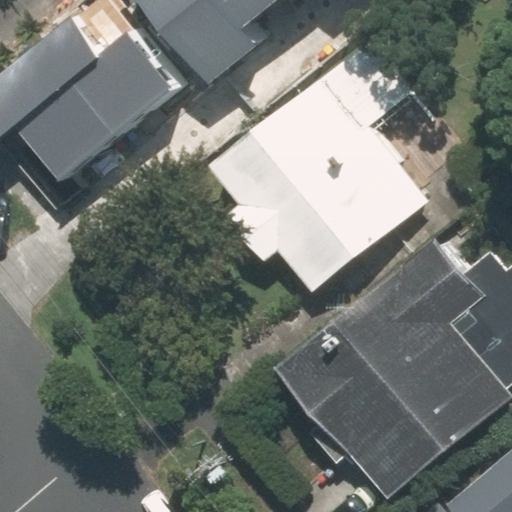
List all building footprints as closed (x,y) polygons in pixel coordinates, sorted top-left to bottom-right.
[(139,0),(205,84),(255,45),(239,25),(271,0),(139,0)] [(59,180),(170,90),(127,37),(100,58),(69,20),(0,75),(0,134),(13,124),(59,180)] [(293,239),(328,284),(439,196),(379,119),(430,79),(393,32),(231,159),(262,199),(244,213),(276,253),(293,239)] [(511,258),(511,238),(485,262),(454,224),(292,360),(405,495),(511,406),(511,269),(507,263),(511,258)] [(511,511),(511,456),(460,498),(471,511),(511,511)]
